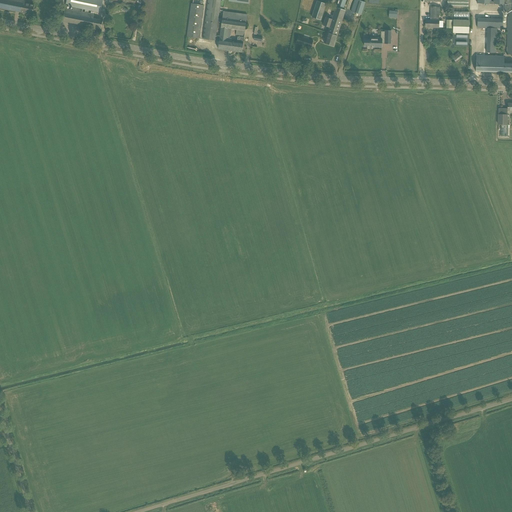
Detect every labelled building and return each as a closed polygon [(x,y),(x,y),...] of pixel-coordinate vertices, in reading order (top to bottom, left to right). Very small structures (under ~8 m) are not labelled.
[(0,0),(0,8),(32,15),(34,5),(23,3),(24,0),(0,0)] [(67,0),(66,6),(73,8),(83,10),(85,10),(89,11),(100,13),(102,0),(67,0)] [(208,0),(203,39),(215,41),(216,39),(220,40),(218,49),(242,53),(244,43),(244,38),(238,37),(237,42),(232,41),(232,39),(229,39),(229,37),(227,37),(229,29),(237,30),(236,36),(244,37),(247,17),(223,14),(222,19),(219,18),(221,0),(208,0)] [(328,33),(337,36),(345,10),(343,10),(346,0),(338,0),(336,7),(332,20),(326,18),(323,26),(330,28),(328,33)] [(358,17),(359,14),(361,15),(365,2),(358,0),(354,0),(351,12),(356,14),(355,16),(358,17)] [(507,16),(507,54),(511,54),(511,0),(477,0),(477,4),(505,4),(505,16),(507,16)] [(317,1),(311,17),(321,20),(326,4),(317,1)] [(199,38),(200,34),(204,5),(192,4),(187,37),(199,38)] [(438,27),(438,22),(438,18),(439,18),(439,7),(431,6),(431,20),(426,20),(426,27),(438,27)] [(83,12),(83,10),(73,8),(73,10),(65,9),(62,21),(101,29),(102,20),(93,18),(94,14),(94,12),(91,12),(91,14),(88,13),(89,11),(85,10),(85,13),(83,12)] [(497,36),(497,31),(498,29),(503,29),(503,19),(478,18),(478,28),(488,28),(488,36),(497,36)] [(453,34),(468,34),(469,34),(469,21),(454,20),(452,20),(451,29),(451,33),(453,33),(453,34)] [(385,40),(381,40),(379,39),(379,38),(370,38),(370,39),(365,39),(365,47),(367,47),(367,48),(370,48),(370,47),(372,47),(372,48),(374,48),(374,47),(382,48),(382,43),(385,43),(385,44),(391,44),(391,31),(385,31),(385,32),(385,40)] [(337,36),(328,33),(324,44),(334,47),(337,36)] [(296,43),(311,48),(313,41),(308,40),(308,39),(307,43),(302,42),(303,38),(298,37),(296,43)] [(459,53),(456,55),(452,58),(455,62),(459,59),(462,56),(459,53)] [(476,72),(511,72),(511,63),(504,63),(505,57),(476,56),(476,72)] [(507,125),(507,115),(507,109),(498,108),(498,115),(498,125),(507,125)]
